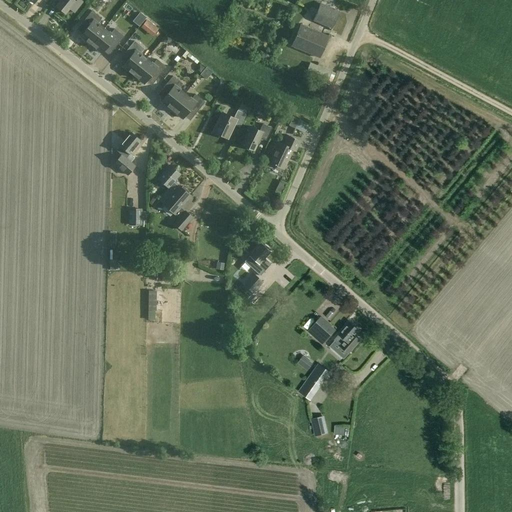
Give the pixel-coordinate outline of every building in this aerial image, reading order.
[(60,0),(56,6),(65,13),(69,8),(74,12),(83,1),(80,0),(76,0),(75,1),(73,0),(60,0)] [(320,4),(313,20),(331,28),(339,11),(320,4)] [(91,45),(104,28),(98,23),(101,18),(92,11),(83,22),(88,27),(81,36),(91,45)] [(156,32),(162,23),(150,14),(143,22),(156,32)] [(328,37),(300,25),(291,46),(319,58),(328,37)] [(104,28),(91,45),(102,53),(109,44),(115,48),(124,37),(115,29),(111,34),(104,28)] [(133,75),(147,59),(140,53),(144,49),(134,41),(125,53),(130,57),(123,66),(133,75)] [(147,59),(133,75),(144,84),(151,74),(157,79),(166,67),(157,59),(153,64),(147,59)] [(332,71),(310,62),(305,76),(327,84),(327,83),(331,85),(334,77),(331,76),(332,71)] [(207,67),(200,75),(206,80),(213,72),(207,67)] [(172,110),(185,94),(179,88),(182,84),(173,76),(163,88),(169,92),(161,101),(172,110)] [(185,94),(172,110),(183,119),(190,109),(196,114),(205,102),(195,94),(192,99),(185,94)] [(227,138),(233,125),(240,128),(249,107),(241,103),(238,111),(238,110),(234,118),(221,112),(212,131),(227,138)] [(276,114),(272,121),(277,124),(277,123),(278,123),(281,117),(281,115),(277,113),(276,115),(276,114)] [(262,124),(259,131),(250,126),(241,144),(254,150),(260,138),(266,141),(271,128),(262,124)] [(130,154),(140,141),(131,133),(120,145),(120,146),(116,150),(121,154),(113,164),(127,176),(136,166),(126,157),(129,153),(130,154)] [(270,153),(273,154),(269,163),(283,169),(292,149),(295,151),(300,141),(286,134),(281,143),(276,140),(270,153)] [(169,187),(174,182),(180,174),(169,165),(157,178),(168,188),(169,187)] [(178,185),(174,182),(169,187),(173,191),(162,204),(179,218),(185,211),(180,207),(190,195),(188,193),(189,191),(182,186),(181,187),(178,185)] [(153,206),(158,199),(154,196),(149,203),(153,206)] [(129,208),(129,225),(142,226),(142,224),(147,225),(147,211),(142,211),(142,209),(129,208)] [(179,218),(174,223),(181,229),(192,217),(185,210),(185,211),(179,218)] [(264,248),(260,244),(245,263),(257,273),(263,266),(260,264),(270,252),(269,251),(270,250),(266,246),(264,248)] [(151,262),(151,277),(162,278),(162,262),(151,262)] [(253,294),(263,282),(254,273),(243,285),(245,286),(239,293),(245,299),(251,292),(253,294)] [(311,331),(325,343),(334,331),(321,320),(311,331)] [(339,334),(334,339),(342,345),(340,347),(349,354),(360,340),(355,335),(359,330),(349,322),(339,334)] [(303,387),(314,395),(330,372),(318,364),(303,387)] [(314,429),(326,426),(324,417),(312,420),(314,429)]
